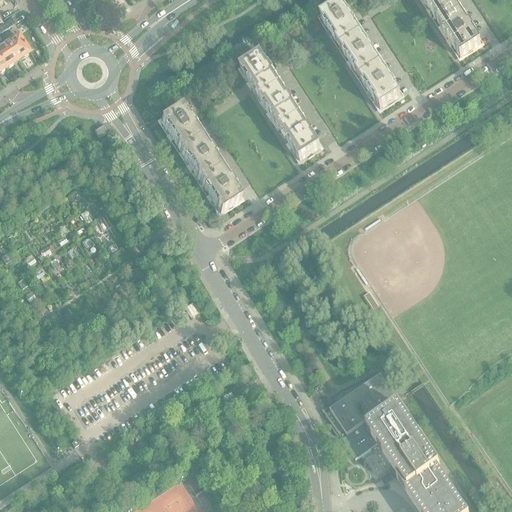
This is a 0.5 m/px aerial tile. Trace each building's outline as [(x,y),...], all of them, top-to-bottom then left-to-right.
[(108,0),(87,0),(91,4),(90,5),(94,11),(99,7),(108,1),(108,0)] [(451,0),(421,0),(441,29),(461,16),(452,1),(453,0),(452,0),(451,0)] [(351,21),(349,18),(341,6),(321,20),(341,50),(361,37),(352,22),(353,22),(352,21),(351,21)] [(471,30),(469,27),(461,16),(441,29),(460,60),(481,46),(471,31),(472,31),(472,30),(471,30)] [(0,34),(0,35),(11,28),(8,23),(0,27),(0,34)] [(32,51),(28,45),(25,47),(19,37),(11,42),(10,40),(5,43),(17,62),(22,58),(24,59),(28,57),(28,55),(29,54),(29,53),(32,51)] [(371,52),(369,49),(361,37),(341,50),(360,81),(381,68),(371,53),(372,52),(372,51),(371,52)] [(17,62),(5,43),(2,45),(3,47),(0,49),(0,60),(5,69),(7,68),(9,69),(12,67),(12,65),(17,62)] [(271,73),(269,70),(261,58),(240,72),(260,102),(281,89),(271,74),(273,74),(272,73),(271,73)] [(391,82),(389,79),(381,68),(360,81),(380,112),(401,98),(391,83),(392,83),(392,82),(391,82)] [(291,104),(289,101),(281,89),(260,102),(280,133),(301,120),(291,105),(292,104),(292,103),(291,104)] [(191,125),(189,122),(181,110),(160,124),(180,155),(201,141),(191,126),(192,126),(192,125),(191,125)] [(310,134),(308,131),(301,120),(280,133),(300,164),(321,150),(311,135),(312,135),(311,134),(310,134)] [(109,134),(104,126),(94,132),(99,140),(109,134)] [(221,172),(213,160),(211,157),(212,156),(211,155),(210,156),(201,141),(180,155),(200,185),(221,172)] [(240,202),(233,190),(231,187),(232,187),(231,186),(230,186),(221,172),(200,185),(220,216),(240,202)] [(152,282),(141,265),(132,271),(143,288),(152,282)] [(193,304),(189,307),(195,317),(199,314),(193,304)] [(189,307),(184,309),(191,320),(195,317),(189,307)] [(397,408),(395,406),(376,378),(323,414),(340,440),(355,462),(360,458),(374,449),(362,432),(397,408)] [(463,511),(430,461),(431,460),(409,428),(410,428),(397,408),(362,432),(374,449),(378,447),(394,471),(394,472),(393,473),(393,474),(393,475),(393,476),(393,477),(394,478),(395,478),(396,479),(397,479),(398,478),(399,478),(400,479),(397,481),(407,497),(409,496),(415,505),(413,506),(417,511),(463,511)]
